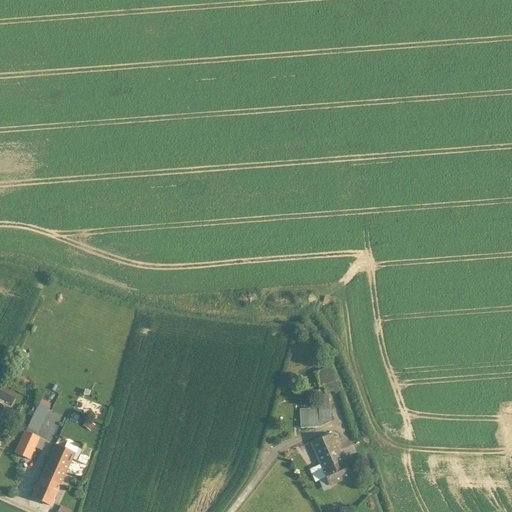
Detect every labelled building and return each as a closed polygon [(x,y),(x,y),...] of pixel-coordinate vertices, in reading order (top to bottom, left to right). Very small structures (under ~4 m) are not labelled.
[(326,370),(316,374),(321,387),(325,385),(327,391),(332,390),(333,393),(339,391),(330,369),(329,369),(328,366),(325,368),(326,370)] [(0,390),(0,396),(22,406),(27,397),(2,386),(0,390)] [(317,396),(318,409),(329,409),(328,395),(317,396)] [(25,432),(35,436),(47,410),(37,405),(25,432)] [(321,426),(330,422),(329,409),(318,409),(308,409),(308,412),(300,412),(301,428),(320,427),(321,426)] [(86,420),(83,425),(91,430),(95,425),(86,420)] [(25,432),(15,453),(29,460),(35,448),(39,438),(35,436),(25,432)] [(332,435),(311,443),(320,465),(310,470),(315,481),(320,479),(323,488),(350,476),(332,435)] [(46,441),(39,438),(35,448),(41,451),(46,441)] [(371,448),(376,446),(373,438),(368,440),(371,448)] [(42,476),(61,485),(74,454),(55,445),(42,476)] [(33,498),(51,506),(61,485),(42,476),(33,498)]
